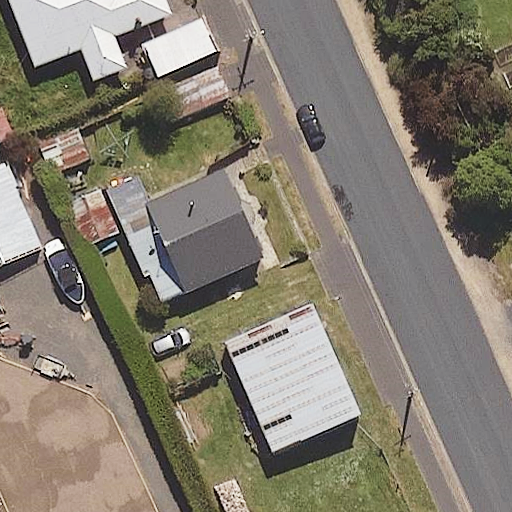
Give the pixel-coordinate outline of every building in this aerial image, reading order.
[(9,0),(34,63),(79,45),(92,77),(124,64),(112,33),(169,11),(164,0),(9,0)] [(216,48),(202,16),(142,42),(155,74),(216,48)] [(229,96),(216,66),(158,90),(171,120),(229,96)] [(0,102),(0,144),(14,139),(0,102)] [(89,156),(76,127),(39,143),(52,172),(89,156)] [(261,258),(223,168),(146,200),(136,176),(108,188),(155,302),(261,258)] [(117,231),(101,188),(76,197),(92,240),(117,231)] [(358,411),(310,303),(224,340),(271,449),(358,411)]
